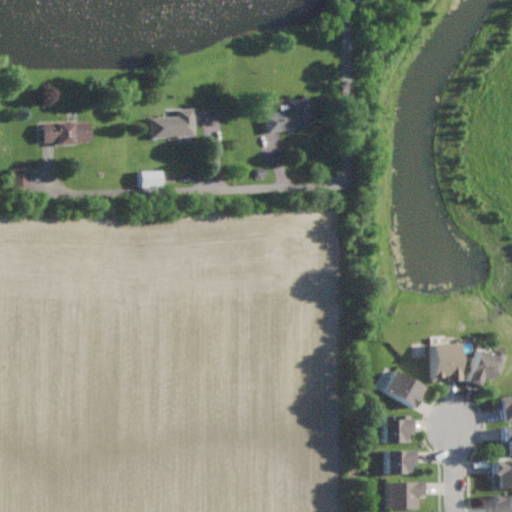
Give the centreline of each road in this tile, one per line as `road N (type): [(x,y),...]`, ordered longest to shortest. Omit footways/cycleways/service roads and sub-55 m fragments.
road 1 (residential): [(356,179),(55,195)]
road 2 (residential): [(353,0),(356,179)]
